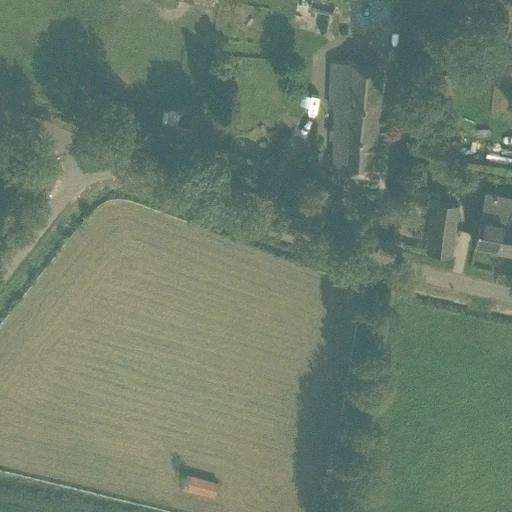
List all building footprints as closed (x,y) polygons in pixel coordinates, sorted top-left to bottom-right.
[(298,0),(294,18),(329,26),(335,0),(298,0)] [(371,175),(373,155),(382,67),(338,62),(333,109),(338,109),(332,171),(371,175)] [(458,205),(434,201),(425,253),(449,257),(458,205)] [(511,217),(482,210),(474,247),(511,255),(511,217)] [(182,490),(214,497),(217,480),(185,474),(182,490)]
